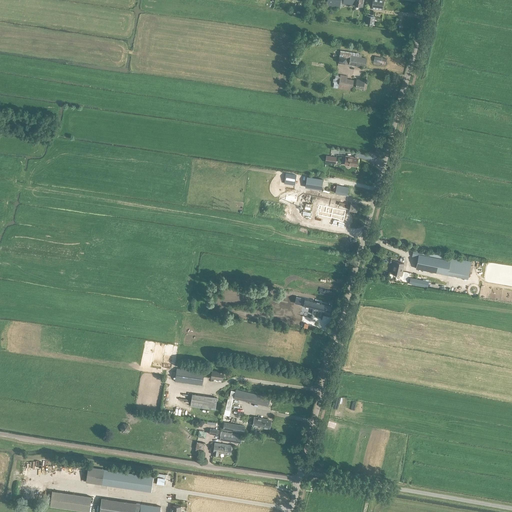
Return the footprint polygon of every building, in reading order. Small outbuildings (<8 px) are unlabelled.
[(372,0),(373,2),(371,2),(371,6),(372,6),(372,8),(382,9),(383,0),(372,0)] [(375,17),(366,16),(365,23),(374,24),(375,17)] [(340,51),(338,63),(364,67),(366,58),(350,55),(351,53),(340,51)] [(333,87),(352,90),(353,80),(346,79),(347,76),(335,74),(333,87)] [(355,84),(355,87),(363,88),(365,80),(356,79),(356,80),(354,80),(354,84),(355,84)] [(335,164),(336,157),(326,155),(325,162),(335,164)] [(344,165),(356,167),(358,158),(353,157),(353,156),(345,155),(344,165)] [(286,173),(284,182),(295,183),(296,175),(286,173)] [(323,179),(307,176),(305,188),(321,190),(323,179)] [(330,216),(332,208),(320,205),(320,209),(318,208),(317,213),(330,216)] [(342,218),(344,210),(332,208),(330,216),(342,218)] [(416,268),(468,278),(470,264),(418,254),(419,251),(413,250),(412,256),(418,257),(416,268)] [(404,263),(394,261),(392,273),(401,275),(404,263)] [(412,278),(411,284),(427,287),(429,282),(412,278)] [(300,297),(298,304),(315,308),(317,309),(329,312),(330,305),(319,302),(316,302),(300,297)] [(175,381),(202,385),(204,372),(177,368),(175,381)] [(211,378),(222,380),(223,372),(212,370),(211,378)] [(263,402),(265,396),(236,389),(234,395),(263,402)] [(215,409),(217,397),(192,394),(190,406),(215,409)] [(271,420),(254,417),(250,416),(249,420),(253,421),(253,425),(270,428),(271,420)] [(223,430),(244,433),(245,426),(224,422),(223,430)] [(240,443),(241,438),(221,434),(220,440),(240,443)] [(213,451),(213,454),(218,455),(218,452),(230,454),(231,445),(214,442),(213,451)] [(153,477),(153,476),(88,466),(86,482),(151,491),(152,482),(156,483),(164,484),(165,478),(157,477),(153,477)] [(52,491),(50,506),(89,511),(92,496),(52,491)] [(159,511),(161,506),(101,498),(99,511),(159,511)]
